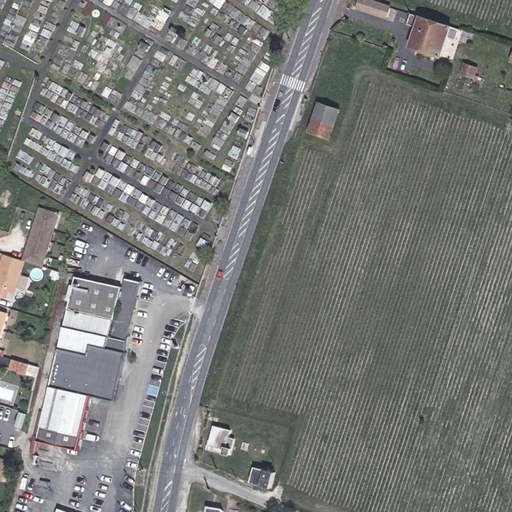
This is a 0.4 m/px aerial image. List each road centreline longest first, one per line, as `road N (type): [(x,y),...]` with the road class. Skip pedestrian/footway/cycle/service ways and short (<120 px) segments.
road 1 (secondary): [(178,469),(203,369),(328,0)]
road 2 (secondary): [(315,0),(188,366)]
